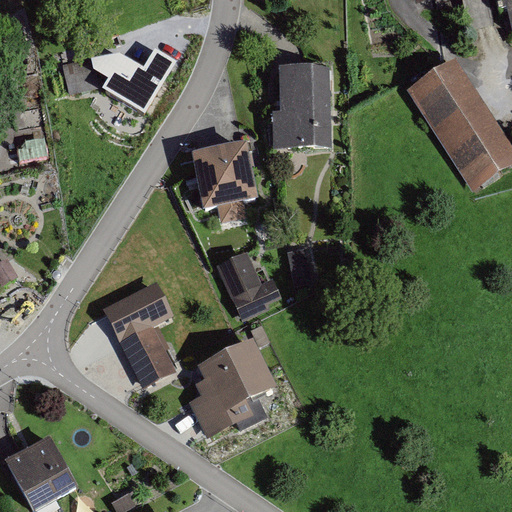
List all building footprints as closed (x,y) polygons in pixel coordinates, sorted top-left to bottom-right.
[(468,0),(418,0),(420,9),(468,0)] [(92,59),(62,66),(69,95),(98,89),(92,59)] [(126,64),(107,94),(145,116),(174,68),(155,59),(145,76),(126,64)] [(408,91),(473,193),(511,167),(511,148),(456,61),(408,91)] [(275,113),(277,150),(332,148),(330,67),(281,68),(283,113),(275,113)] [(246,141),(192,153),(204,210),(259,198),(246,141)] [(306,249),(287,252),(295,292),(314,288),(306,249)] [(217,267),(245,323),(272,310),(269,306),(283,299),(273,280),(262,286),(246,253),(217,267)] [(0,265),(0,283),(2,288),(18,280),(8,262),(0,265)] [(157,293),(109,316),(122,341),(170,318),(157,293)] [(207,439),(257,415),(251,401),(277,389),(259,351),(271,345),(262,327),(251,333),(254,339),(198,365),(206,382),(196,386),(202,398),(190,404),(207,439)] [(126,349),(145,388),(173,374),(153,335),(126,349)] [(49,437),(5,462),(33,511),(36,511),(78,488),(49,437)] [(113,505),(116,511),(127,511),(136,508),(130,496),(113,505)]
